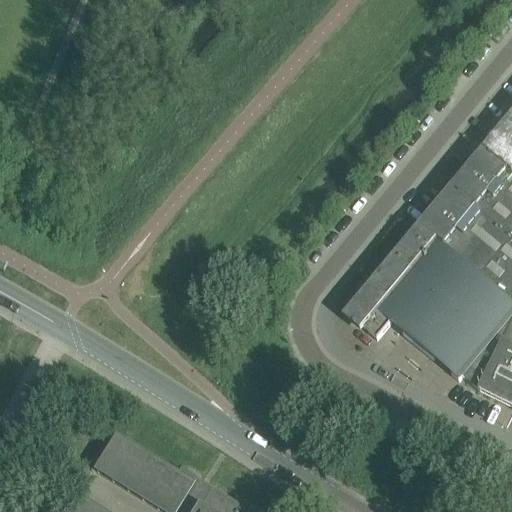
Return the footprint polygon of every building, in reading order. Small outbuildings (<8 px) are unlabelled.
[(511,120),(485,154),(511,176),(511,120)] [(511,242),(511,176),(485,154),(452,193),(511,242)] [(511,242),(452,193),(421,231),(482,282),(511,245),(511,242)] [(511,322),(511,307),(482,282),(421,231),(345,323),(361,336),(364,332),(378,343),(391,328),(459,384),(462,380),(511,322)] [(480,394),(511,328),(511,322),(462,380),(480,394)] [(511,328),(480,394),(511,409),(511,328)] [(97,476),(155,511),(90,511),(79,505),(74,511),(243,511),(182,474),(179,479),(118,441),(97,476)]
